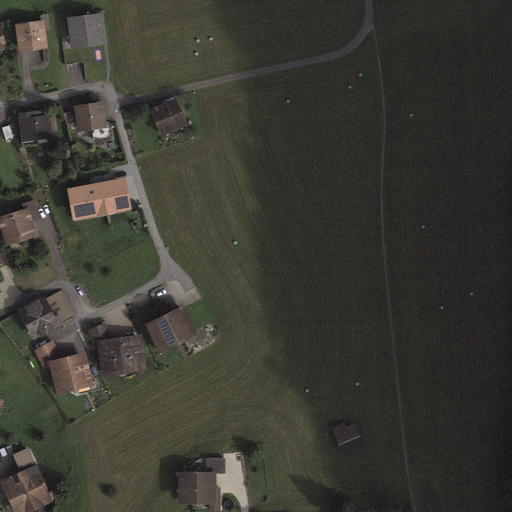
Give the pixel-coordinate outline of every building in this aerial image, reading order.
[(70,19),(73,45),(104,41),(100,15),(70,19)] [(18,26),(21,47),(44,44),(41,23),(18,26)] [(86,108),(78,109),(80,126),(102,124),(100,106),(95,106),(95,103),(86,105),(86,108)] [(155,111),(164,130),(183,122),(175,103),(155,111)] [(63,113),(68,128),(76,125),(71,111),(63,113)] [(22,115),(24,137),(49,134),(49,131),(54,130),(53,123),(48,124),(47,118),(36,119),(36,113),(22,115)] [(9,125),(2,127),(6,141),(13,139),(9,125)] [(124,179),(69,189),(74,217),(129,208),(124,179)] [(33,232),(26,211),(1,219),(8,240),(33,232)] [(253,274),(241,280),(249,298),(261,292),(253,274)] [(36,336),(61,323),(59,319),(71,313),(61,293),(45,302),(42,298),(21,309),(36,336)] [(165,316),(159,303),(143,311),(159,344),(170,338),(171,342),(193,331),(182,308),(165,316)] [(90,330),(95,345),(102,343),(106,370),(141,365),(137,340),(123,342),(120,340),(110,341),(104,325),(90,330)] [(37,351),(45,365),(59,358),(51,343),(37,351)] [(82,356),(54,363),(60,388),(88,381),(82,356)] [(335,427),(341,443),(358,436),(354,426),(345,429),(343,424),(335,427)] [(358,436),(341,443),(345,453),(362,446),(358,436)] [(28,450),(16,456),(22,469),(34,464),(28,450)] [(226,469),(227,456),(207,456),(207,468),(226,469)] [(13,497),(43,484),(35,466),(5,480),(7,484),(13,497)] [(211,476),(183,476),(183,498),(211,498),(211,497),(219,497),(219,487),(211,487),(211,476)] [(43,484),(13,497),(19,511),(25,511),(31,509),(32,511),(44,511),(42,505),(50,501),(43,484)]
